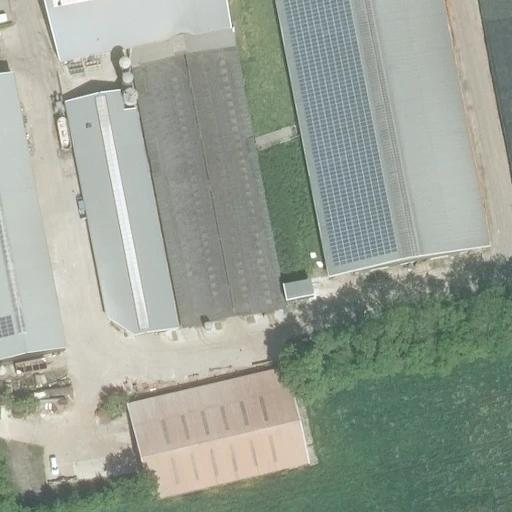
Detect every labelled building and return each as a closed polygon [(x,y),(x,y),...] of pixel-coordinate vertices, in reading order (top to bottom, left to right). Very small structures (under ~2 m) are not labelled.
[(131,49),(227,30),(222,0),(42,0),(43,8),(59,63),(131,49)] [(278,0),(301,121),(304,136),(331,279),(481,251),(434,0),(278,0)] [(117,95),(67,104),(108,320),(134,339),(176,331),(147,177),(155,175),(184,330),(280,311),(251,156),(248,141),(231,48),(227,30),(131,49),(151,157),(143,158),(134,107),(120,110),(117,95)] [(0,365),(66,353),(12,77),(0,78),(0,365)] [(286,306),(313,301),(310,283),(283,289),(286,306)] [(125,402),(131,427),(148,499),(305,461),(282,364),(125,402)]
